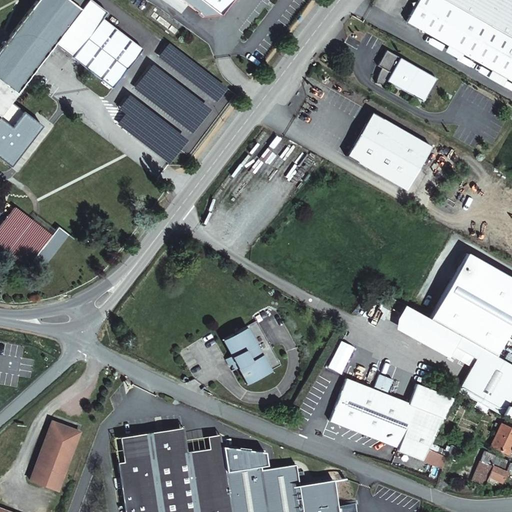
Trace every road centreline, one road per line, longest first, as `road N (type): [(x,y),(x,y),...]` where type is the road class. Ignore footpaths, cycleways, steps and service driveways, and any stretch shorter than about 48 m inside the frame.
road 1 (unclassified): [(90,342),(457,508),(511,504)]
road 2 (tertiary): [(91,319),(121,291),(344,0)]
road 3 (unknown): [(179,215),(418,363)]
road 4 (unclassified): [(0,424),(90,342)]
